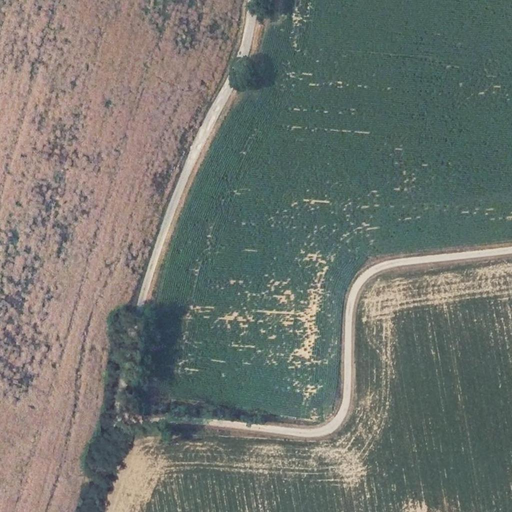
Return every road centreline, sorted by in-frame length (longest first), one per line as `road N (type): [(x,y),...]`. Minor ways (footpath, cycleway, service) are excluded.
road 1 (track): [(88,511),(140,302),(186,169),(247,42),(253,0)]
road 2 (track): [(116,423),(323,429),(341,419),(348,302),(360,278),(382,265),(511,246)]
